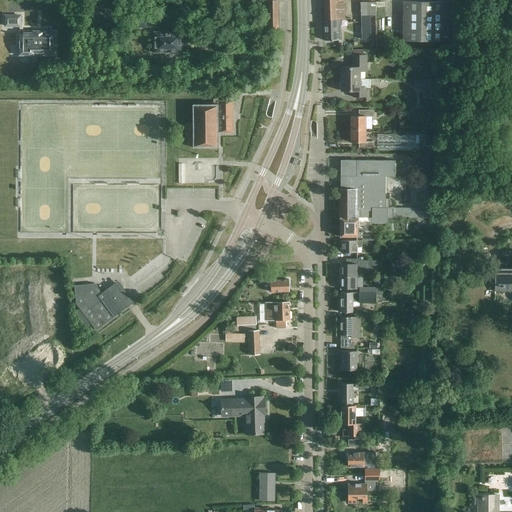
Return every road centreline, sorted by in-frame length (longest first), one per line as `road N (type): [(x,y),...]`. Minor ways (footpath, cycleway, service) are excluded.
road 1 (tertiary): [(0,444),(173,324),(227,265),(253,217)]
road 2 (residential): [(309,511),(307,256)]
road 3 (tertiary): [(253,217),(293,113),(303,0)]
road 4 (residential): [(320,104),(321,228),(307,256)]
